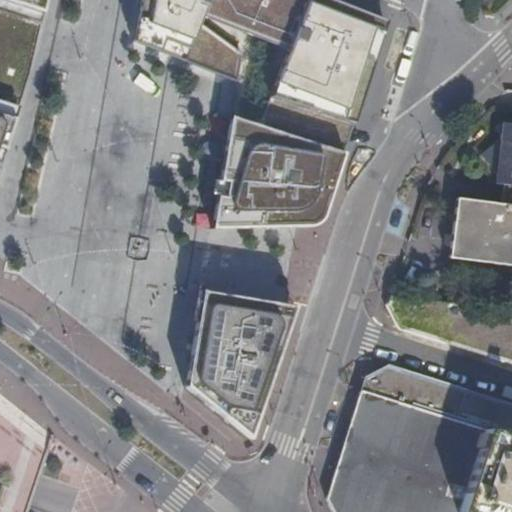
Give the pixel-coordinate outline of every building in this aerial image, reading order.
[(0,0),(0,162),(29,72),(43,0),(0,0)] [(262,0),(144,0),(132,39),(239,73),(262,0)] [(323,0),(295,0),(256,96),(350,125),(389,26),(323,0)] [(224,115),(205,225),(294,218),(322,212),(341,156),(331,148),(315,142),(282,132),(224,115)] [(500,206),(511,207),(511,132),(500,132),(498,147),(470,157),(493,175),(492,184),(503,185),(500,206)] [(511,207),(500,206),(455,200),(448,259),(511,267),(511,207)] [(511,312),(390,298),(387,308),(397,328),(452,345),(511,364),(511,312)] [(288,314),(205,302),(190,399),(256,451),(278,382),(280,373),(277,372),(278,367),(280,368),(288,314)] [(360,391),(327,498),(333,511),(511,511),(511,407),(472,395),(385,367),(365,376),(360,391)]
